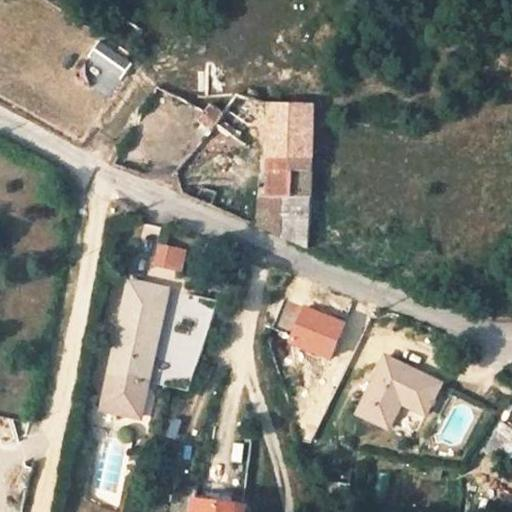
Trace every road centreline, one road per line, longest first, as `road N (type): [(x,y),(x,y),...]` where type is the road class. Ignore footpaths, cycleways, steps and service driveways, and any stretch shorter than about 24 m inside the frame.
road 1 (residential): [(106,177),(369,290),(511,340)]
road 2 (residential): [(106,177),(36,511)]
